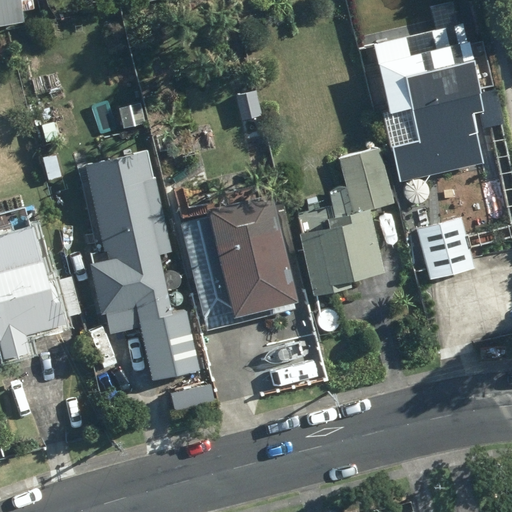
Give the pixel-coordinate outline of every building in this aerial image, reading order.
[(0,0),(0,23),(25,20),(23,8),(33,6),(32,0),(0,0)] [(363,39),(396,179),(483,158),(468,91),(486,87),(469,15),(363,39)] [(31,79),(47,139),(63,135),(49,83),(51,83),(49,74),(31,79)] [(256,88),(238,92),(244,118),(261,114),(256,88)] [(102,114),(98,98),(80,102),(89,138),(116,131),(112,112),(102,114)] [(129,126),(145,122),(141,105),(125,109),(129,126)] [(298,230),(312,292),(348,284),(346,276),(384,267),(369,206),(394,200),(381,144),(339,154),(352,207),(326,213),(329,222),(298,230)] [(116,325),(137,320),(148,375),(200,364),(188,308),(168,312),(154,248),(168,245),(147,149),(93,160),(112,250),(84,256),(97,316),(113,312),(116,325)] [(334,185),(330,192),(335,199),(343,198),(347,191),(343,184),(334,185)] [(205,204),(232,313),(295,298),(269,189),(205,204)] [(429,276),(475,265),(461,211),(415,224),(429,276)] [(179,221),(202,329),(230,323),(206,215),(179,221)] [(0,229),(0,341),(2,353),(28,347),(24,329),(63,320),(62,314),(78,310),(71,274),(51,279),(50,275),(42,277),(30,223),(0,229)] [(207,374),(175,381),(180,404),(212,398),(207,374)]
